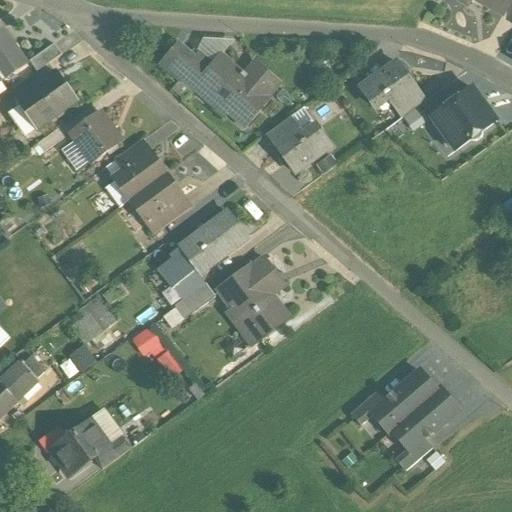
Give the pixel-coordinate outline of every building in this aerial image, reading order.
[(511,0),(453,0),(468,8),(472,0),(473,0),(503,17),(511,0)] [(3,32),(0,34),(0,77),(4,82),(27,66),(3,32)] [(30,63),(37,74),(62,57),(54,46),(30,63)] [(178,46),(159,66),(178,82),(180,81),(178,79),(195,60),(178,46)] [(195,60),(178,79),(180,81),(193,92),(198,86),(196,85),(212,67),(199,55),(195,60)] [(246,76),(242,72),(241,74),(222,57),(212,67),(196,85),(198,86),(228,113),(227,114),(243,129),(271,98),(269,97),(279,85),(264,72),(253,85),(245,77),(246,76)] [(417,94),(396,65),(363,91),(373,105),(385,96),(395,111),(397,109),(417,94)] [(78,104),(58,76),(19,104),(38,131),(78,104)] [(423,105),(434,119),(463,98),(453,84),(424,105),(423,105)] [(482,133),(496,123),(487,112),(480,102),(473,91),(463,98),(434,119),(436,123),(455,148),(457,151),(471,141),(476,143),(482,139),(482,133)] [(417,94),(397,109),(404,119),(423,105),(424,105),(417,94)] [(483,100),(480,102),(487,112),(490,110),(483,100)] [(38,131),(19,104),(13,107),(16,112),(10,116),(21,132),(38,131)] [(123,144),(102,115),(72,137),(93,166),(123,144)] [(288,121),(268,135),(275,145),(276,144),(295,130),(288,121)] [(455,148),(436,123),(433,125),(433,128),(448,149),(451,150),(455,148)] [(295,130),(276,144),(296,173),(330,149),(319,134),(308,142),(298,128),(295,130)] [(58,131),(38,145),(46,156),(66,142),(58,131)] [(140,143),(115,161),(125,174),(150,156),(140,143)] [(125,174),(114,182),(130,203),(166,177),(151,155),(150,156),(125,174)] [(166,177),(130,203),(147,227),(157,220),(183,201),(184,201),(166,177)] [(183,201),(157,220),(165,231),(191,212),(183,201)] [(229,216),(181,251),(184,255),(199,275),(200,277),(250,241),(240,227),(238,228),(229,216)] [(181,251),(173,257),(176,261),(184,255),(181,251)] [(176,261),(160,272),(175,292),(199,275),(184,255),(176,261)] [(266,261),(253,271),(252,269),(219,293),(247,331),(250,328),(261,343),(290,321),(266,289),(279,279),(266,261)] [(199,275),(175,292),(183,302),(206,285),(200,277),(199,275)] [(183,302),(176,308),(186,322),(216,299),(206,285),(183,302)] [(107,332),(94,314),(72,330),(85,347),(107,332)] [(164,372),(174,367),(154,326),(132,338),(142,358),(153,352),(164,372)] [(46,373),(31,358),(23,366),(37,382),(46,373)] [(23,366),(19,363),(0,381),(0,384),(16,401),(37,382),(23,366)] [(420,373),(386,402),(387,403),(372,415),(374,417),(390,436),(393,434),(392,433),(438,394),(437,393),(420,373)] [(0,420),(18,404),(16,401),(0,384),(0,420)] [(438,394),(392,433),(393,434),(408,451),(410,453),(425,441),(459,412),(440,391),(437,393),(438,394)] [(378,393),(351,416),(361,428),(374,417),(372,415),(387,403),(386,402),(378,393)] [(91,424),(53,452),(71,477),(94,461),(110,449),(109,448),(91,424)] [(122,438),(109,448),(110,449),(94,461),(103,472),(132,451),(122,438)] [(408,451),(396,462),(406,474),(433,450),(425,441),(410,453),(408,451)]
